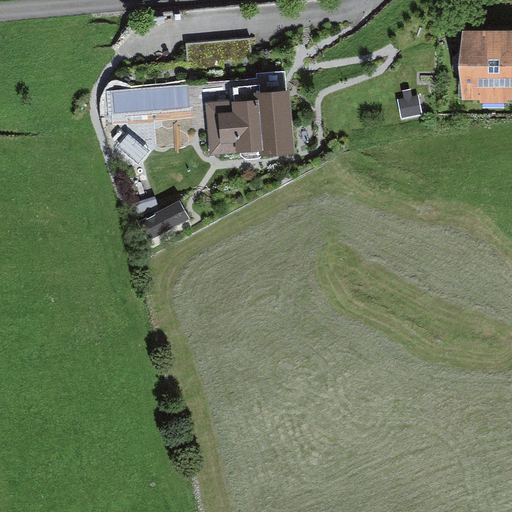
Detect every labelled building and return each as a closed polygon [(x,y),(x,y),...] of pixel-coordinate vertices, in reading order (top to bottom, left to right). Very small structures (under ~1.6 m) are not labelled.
[(460,56),(462,92),(511,92),(511,23),(463,22),(460,56)] [(251,35),(185,40),(188,79),(254,75),(254,69),(251,35)] [(190,109),(193,133),(208,131),(209,153),(240,151),(246,156),(259,155),(262,151),(294,149),(286,66),(254,69),(254,75),(188,79),(188,85),(190,109)] [(398,98),(401,117),(422,113),(418,93),(412,94),(411,87),(402,89),(404,97),(398,98)] [(188,217),(178,196),(136,218),(146,238),(188,217)]
